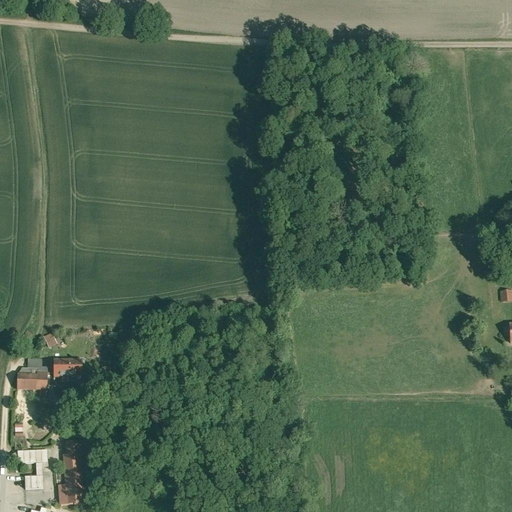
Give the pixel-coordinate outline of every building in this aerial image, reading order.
[(499,292),(500,305),(511,304),(511,291),(499,292)] [(42,344),(47,352),(55,347),(51,339),(42,344)] [(52,378),(52,384),(60,384),(60,388),(66,388),(66,384),(80,384),(80,359),(52,359),(52,378)] [(22,380),(16,380),(15,397),(32,397),(32,405),(45,405),(45,385),(45,378),(45,373),(36,372),(36,374),(22,374),(22,380)] [(62,447),(63,460),(60,461),(64,511),(84,510),(80,459),(77,459),(76,446),(62,447)] [(22,478),(23,490),(42,490),(41,464),(49,464),(48,451),(16,452),(16,465),(34,465),(34,478),(22,478)]
